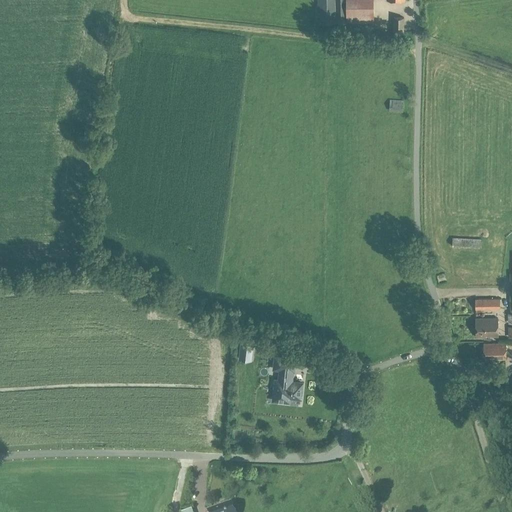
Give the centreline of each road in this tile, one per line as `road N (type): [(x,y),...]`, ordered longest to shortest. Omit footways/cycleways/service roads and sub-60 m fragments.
road 1 (unclassified): [(463,375),(419,241),(417,0)]
road 2 (track): [(418,51),(134,17),(122,0)]
road 3 (unclassified): [(463,375),(507,511)]
